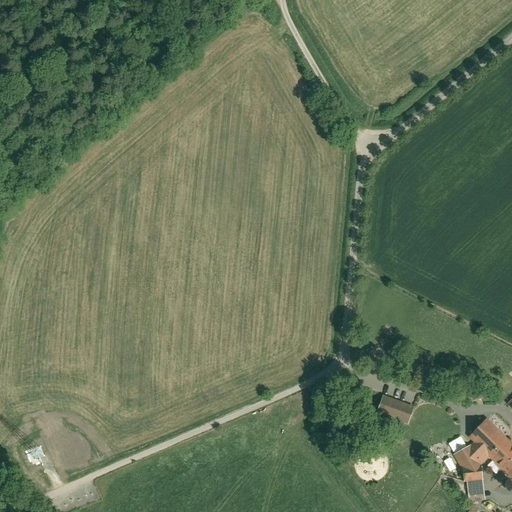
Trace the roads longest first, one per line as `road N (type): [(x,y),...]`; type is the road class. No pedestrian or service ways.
road 1 (unclassified): [(47,497),(342,369)]
road 2 (unclassified): [(371,152),(357,186),(342,369)]
road 3 (residential): [(511,34),(371,152)]
road 4 (track): [(284,12),(356,131)]
